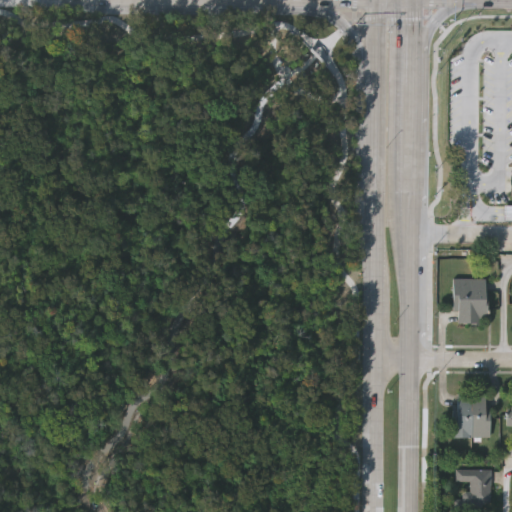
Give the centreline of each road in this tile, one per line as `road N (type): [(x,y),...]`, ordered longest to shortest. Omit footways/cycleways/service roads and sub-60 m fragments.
road 1 (secondary): [(378,0),(372,511)]
road 2 (secondary): [(412,134),(424,120),(430,26),(465,2)]
road 3 (secondary): [(407,511),(410,359)]
road 4 (secondary): [(114,0),(251,0)]
road 5 (secondary): [(412,134),(414,1)]
road 6 (secondary): [(292,0),(342,28),(377,94)]
road 7 (secondary): [(410,359),(411,236)]
